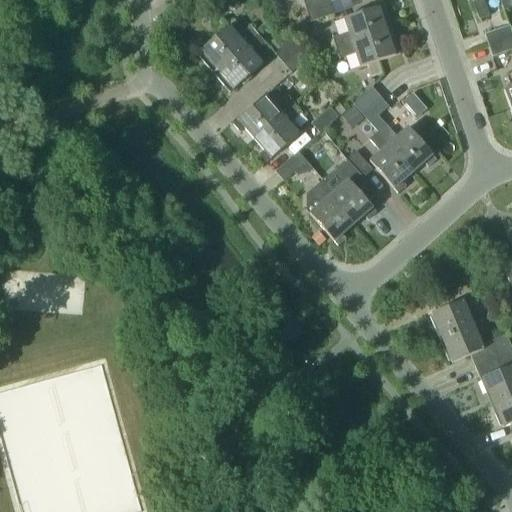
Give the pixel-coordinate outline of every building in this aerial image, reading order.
[(301,0),(305,11),(329,3),(328,0),(301,0)] [(471,0),(478,19),(489,16),(483,0),(471,0)] [(511,0),(499,0),(504,11),(511,8),(511,2),(511,0)] [(333,15),(329,3),(305,11),(309,23),(333,15)] [(382,18),(388,16),(384,6),(343,20),(348,33),(332,38),(336,49),(386,32),(382,18)] [(233,21),(228,26),(196,54),(212,74),(257,35),(249,26),(243,32),(233,21)] [(484,35),(487,46),(511,37),(511,36),(509,26),(484,35)] [(391,46),(386,32),(336,49),(339,60),(355,55),(360,68),(400,55),(397,44),(391,46)] [(264,43),(257,35),(212,74),(229,93),(261,65),(252,54),(264,43)] [(491,57),(511,49),(511,37),(487,46),(491,57)] [(293,38),(274,54),(282,64),(301,48),(293,38)] [(310,58),(301,48),(282,64),(291,74),(310,58)] [(372,89),(353,105),(361,115),(380,98),(372,89)] [(419,91),(408,100),(423,117),(434,108),(419,91)] [(244,129),(253,140),(294,105),(286,96),(274,107),(265,96),(232,124),(239,133),(244,129)] [(436,160),(408,128),(397,138),(378,116),(388,107),(380,98),(361,115),(362,117),(377,133),(378,133),(413,173),(424,163),(428,168),(436,160)] [(301,113),(294,105),(253,140),(263,151),(258,155),(266,163),(298,135),(289,124),(301,113)] [(340,116),(350,128),(362,117),(361,115),(353,105),(340,116)] [(329,108),(310,124),(318,134),(337,118),(329,108)] [(378,133),(377,133),(369,140),(380,153),(369,162),(397,194),(406,187),(402,182),(413,173),(378,133)] [(356,151),(346,160),(363,179),(372,170),(356,151)] [(297,153),(275,173),(283,182),(305,163),(297,153)] [(353,187),(363,179),(346,160),(337,168),(348,180),(337,190),(326,177),(317,185),(353,225),(364,216),(368,220),(376,213),(353,187)] [(317,185),(309,192),(306,195),(306,211),(338,247),(346,240),(342,235),(353,225),(317,185)] [(429,318),(438,340),(473,326),(465,306),(475,302),(468,284),(435,299),(440,310),(431,314),(432,316),(429,318)] [(481,346),(473,326),(438,340),(448,363),(451,361),(452,363),(470,356),(475,367),(511,351),(506,336),(481,346)] [(511,351),(475,367),(490,403),(511,394),(511,351)] [(511,394),(490,403),(499,425),(502,424),(503,426),(511,422),(511,394)]
